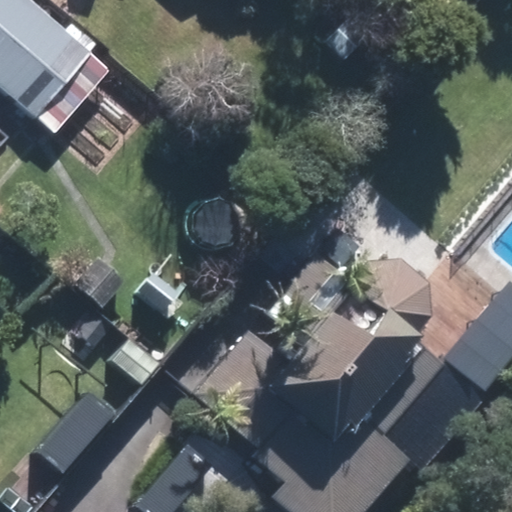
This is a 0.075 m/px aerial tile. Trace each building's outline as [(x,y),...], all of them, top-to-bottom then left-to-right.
[(0,0),(0,109),(12,120),(69,58),(4,0),(0,0)] [(92,0),(67,28),(90,49),(121,17),(102,0),(92,0)] [(52,287),(81,311),(104,285),(76,259),(52,287)] [(245,502),(256,511),(335,511),(381,460),(353,435),(412,367),(385,344),(407,320),(404,285),(378,263),(346,265),(323,293),(287,261),(169,398),(232,454),(226,461),(257,487),(245,502)] [(110,295),(137,318),(153,299),(126,276),(110,295)]
